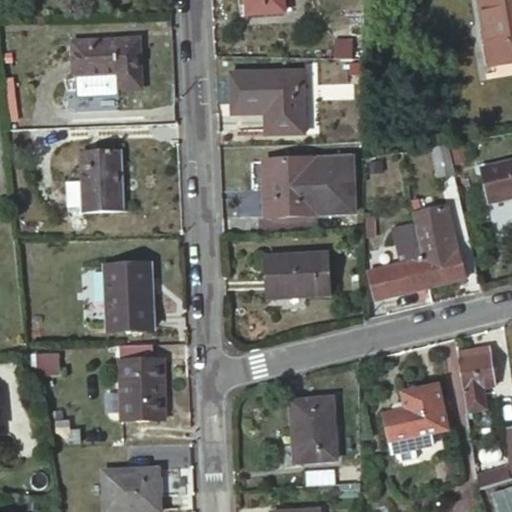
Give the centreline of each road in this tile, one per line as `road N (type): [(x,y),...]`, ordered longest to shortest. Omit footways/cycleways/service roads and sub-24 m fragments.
road 1 (residential): [(194,0),(211,372)]
road 2 (residential): [(211,372),(511,304)]
road 3 (residential): [(211,372),(217,511)]
